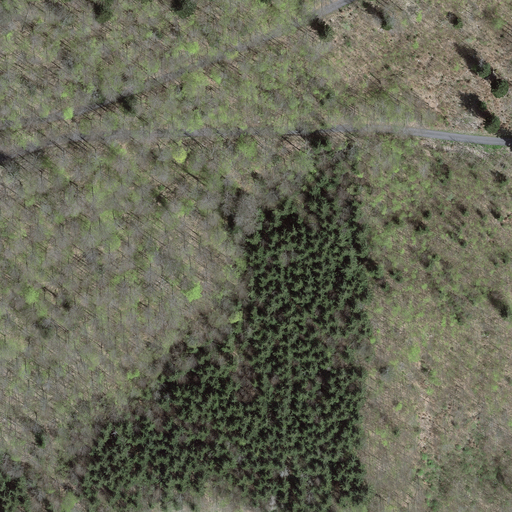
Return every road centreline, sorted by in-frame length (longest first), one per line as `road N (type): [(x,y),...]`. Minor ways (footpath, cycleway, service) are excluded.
road 1 (unclassified): [(511,144),(304,127),(107,136),(0,158)]
road 2 (unclassified): [(0,125),(37,123),(124,97),(354,0)]
